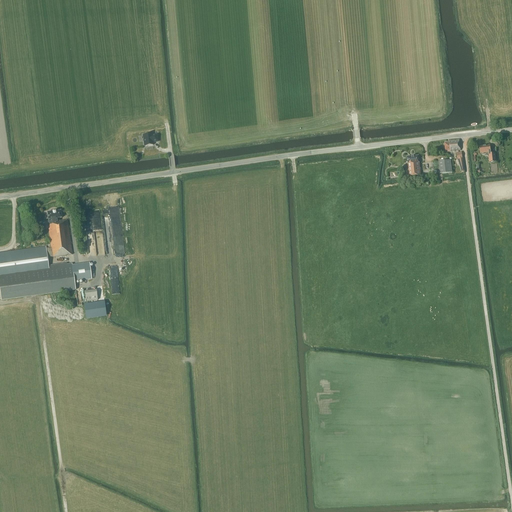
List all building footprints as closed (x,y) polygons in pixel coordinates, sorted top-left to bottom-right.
[(157,134),(152,135),(152,134),(142,135),(144,147),(153,145),(153,143),(158,142),(157,134)] [(445,152),(460,151),(459,140),(449,141),(449,142),(444,143),(445,152)] [(491,154),(491,153),(489,145),(479,146),(480,154),(488,153),(489,163),(496,162),(495,153),(491,154)] [(462,158),(462,152),(455,154),(457,160),(459,160),(462,170),(464,170),(463,158),(462,158)] [(409,176),(420,175),(418,156),(407,157),(409,176)] [(452,173),(451,160),(438,162),(439,174),(452,173)] [(45,248),(45,247),(0,252),(0,292),(1,298),(75,289),(74,282),(91,279),(89,263),(72,266),(71,265),(48,268),(47,257),(52,257),(72,255),(67,220),(57,221),(57,218),(61,218),(60,211),(47,212),(48,220),(49,226),(48,226),(51,248),(45,248)] [(96,290),(84,291),(85,302),(97,300),(96,290)] [(106,317),(104,304),(84,306),(85,319),(106,317)]
